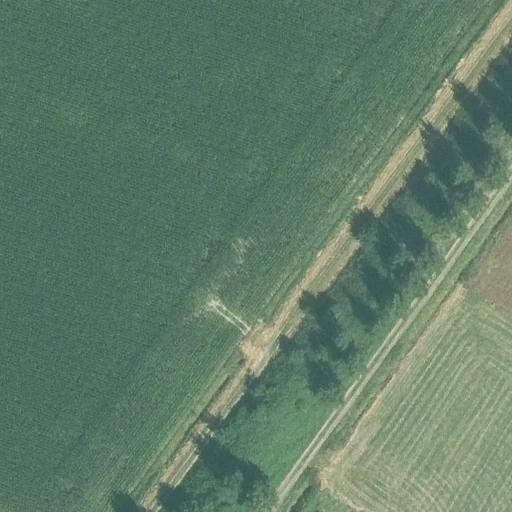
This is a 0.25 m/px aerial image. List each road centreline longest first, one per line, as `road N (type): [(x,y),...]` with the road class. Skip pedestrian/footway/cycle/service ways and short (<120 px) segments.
road 1 (track): [(142,511),(511,6)]
road 2 (track): [(511,147),(252,511)]
